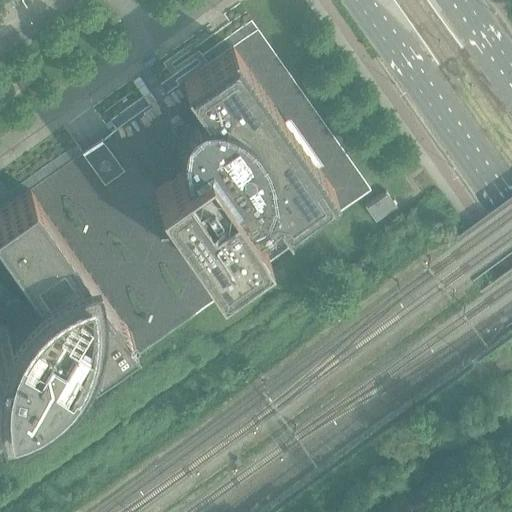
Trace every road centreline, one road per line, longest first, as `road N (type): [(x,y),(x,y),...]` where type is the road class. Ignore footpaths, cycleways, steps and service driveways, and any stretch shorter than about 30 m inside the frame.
road 1 (secondary): [(358,0),(511,216)]
road 2 (residential): [(0,148),(204,0)]
